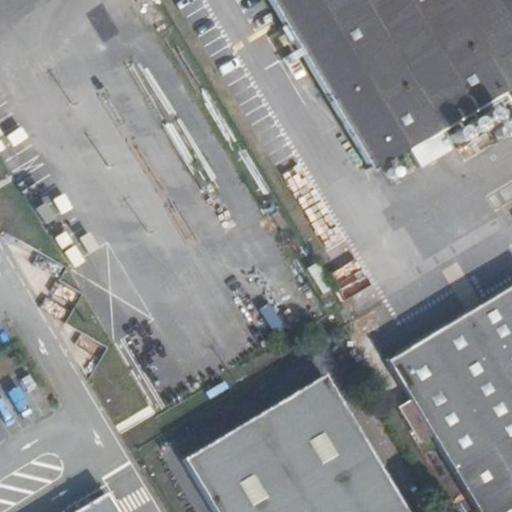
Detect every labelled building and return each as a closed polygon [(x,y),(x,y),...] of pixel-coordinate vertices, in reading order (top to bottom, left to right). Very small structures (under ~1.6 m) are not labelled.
[(192,9),(187,0),(176,0),(185,14),(192,9)] [(437,132),(511,86),(511,0),(267,0),(370,172),(394,157),(407,177),(449,151),(437,132)] [(110,148),(22,190),(46,192),(39,196),(33,259),(56,261),(51,325),(99,329),(104,327),(122,363),(259,297),(235,249),(131,299),(128,292),(120,296),(116,288),(112,289),(86,287),(89,256),(94,266),(143,270),(135,253),(136,238),(146,258),(165,248),(138,192),(120,190),(117,183),(120,149),(110,148)] [(382,192),(407,177),(394,157),(370,172),(382,192)] [(175,219),(174,238),(199,239),(200,220),(175,219)] [(425,429),(430,436),(474,511),(511,511),(511,284),(385,361),(408,401),(425,429)] [(404,511),(321,375),(180,459),(211,511),(404,511)] [(396,408),(413,437),(425,429),(408,401),(396,408)] [(417,444),(430,436),(425,429),(413,437),(417,444)] [(114,511),(103,494),(72,511),(114,511)]
